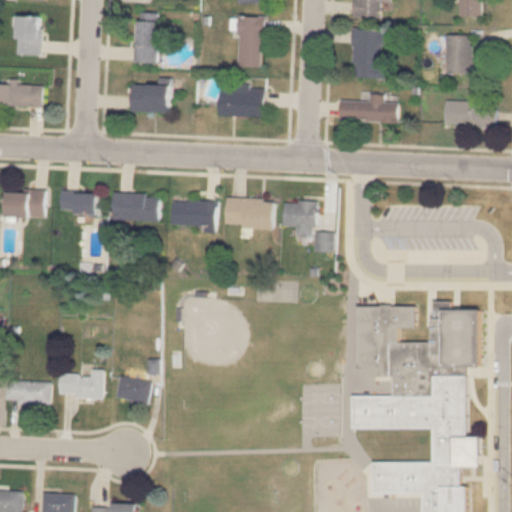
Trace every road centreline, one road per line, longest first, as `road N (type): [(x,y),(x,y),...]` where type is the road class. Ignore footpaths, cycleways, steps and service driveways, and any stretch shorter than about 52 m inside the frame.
road 1 (residential): [(511,169),(0,145)]
road 2 (residential): [(311,161),(314,0)]
road 3 (residential): [(91,0),(87,150)]
road 4 (residential): [(125,450),(0,444)]
